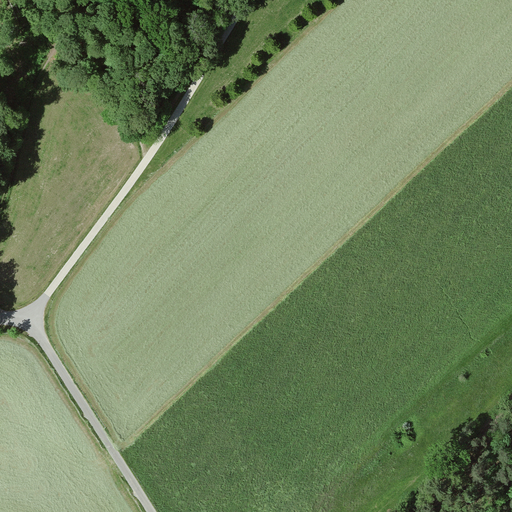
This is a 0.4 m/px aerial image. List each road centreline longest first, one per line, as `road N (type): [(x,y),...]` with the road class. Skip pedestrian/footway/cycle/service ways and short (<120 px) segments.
road 1 (unclassified): [(0,319),(27,321),(37,332),(152,511)]
road 2 (track): [(0,207),(36,83),(94,0)]
